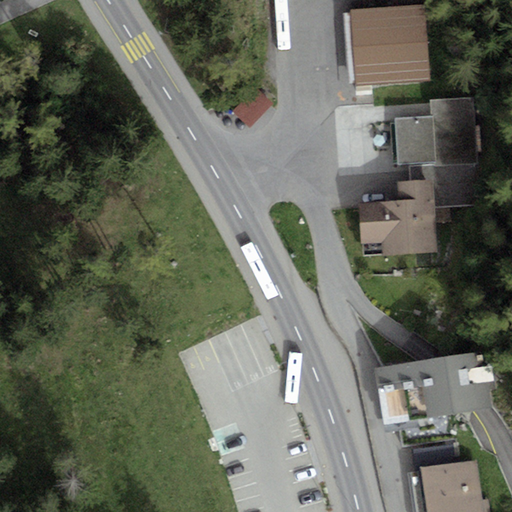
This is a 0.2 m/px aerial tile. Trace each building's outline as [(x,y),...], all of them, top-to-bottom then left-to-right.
[(430,80),(424,4),(350,10),(356,86),(430,80)] [(249,128),(272,103),(253,87),(231,112),(249,128)] [(431,117),(394,118),(396,166),(480,161),(477,98),(430,100),(431,117)] [(399,202),(357,204),(359,244),(362,244),(362,257),(438,253),(436,224),(452,223),(451,209),(482,207),(480,164),(410,168),(411,181),(398,181),(399,202)] [(431,360),(374,369),(383,426),(416,421),(478,411),(491,409),(488,391),(496,390),(492,365),(483,367),(481,352),(431,360)] [(416,421),(383,426),(384,433),(398,431),(401,446),(428,441),(426,427),(417,428),(416,421)] [(454,443),(411,449),(414,472),(421,471),(426,511),(488,511),(487,501),(480,502),(475,460),(456,462),(454,443)] [(426,511),(421,471),(414,472),(409,472),(414,511),(426,511)]
